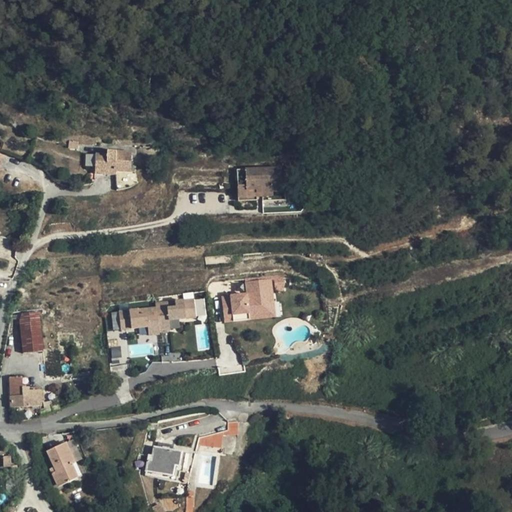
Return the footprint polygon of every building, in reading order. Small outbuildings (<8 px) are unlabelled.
[(61,101),(60,102),(59,104),(59,105),(58,107),(59,108),(60,110),(60,111),(62,112),(63,112),(65,113),(66,112),(68,112),(69,110),(70,109),(71,108),(71,106),(70,104),(70,103),(69,102),(67,101),(66,100),(64,100),(63,101),(61,101)] [(132,152),(108,151),(108,156),(96,155),(96,173),(115,173),(115,170),(131,171),(132,152)] [(263,198),(263,199),(283,199),(282,174),(282,168),(237,169),(238,199),(263,198)] [(284,174),(282,174),(283,199),(263,199),(263,201),(285,200),(284,174)] [(276,306),(274,283),(247,285),(248,298),(249,301),(245,301),(245,298),(224,300),(226,320),(267,316),(266,307),(276,306)] [(194,302),(184,303),(184,309),(190,308),(191,321),(196,320),(194,302)] [(157,309),(159,333),(170,332),(169,323),(169,319),(178,319),(178,322),(191,321),(190,308),(184,309),(184,303),(156,305),(157,309)] [(267,316),(226,320),(226,326),(277,321),(276,306),(266,307),(267,316)] [(148,337),(159,337),(159,333),(157,309),(129,312),(129,318),(124,318),(125,331),(138,329),(138,326),(147,325),(147,329),(148,337)] [(19,321),(23,354),(43,352),(39,312),(22,314),(19,321)] [(129,318),(129,312),(119,313),(120,331),(125,331),(124,318),(129,318)] [(22,377),(9,378),(10,397),(10,408),(42,408),(42,392),(42,388),(22,389),(22,377)] [(229,422),(228,435),(238,435),(238,421),(229,422)] [(200,438),(198,444),(222,448),(225,431),(200,438)] [(157,449),(173,451),(174,445),(158,441),(157,449)] [(51,474),(53,479),(58,477),(62,486),(78,479),(72,466),(75,464),(65,444),(46,452),(53,468),(55,473),(51,474)] [(173,451),(157,449),(154,448),(153,457),(149,456),(146,471),(173,476),(174,466),(179,467),(181,453),(173,451)] [(72,466),(78,479),(81,477),(75,464),(72,466)] [(58,488),(62,486),(58,477),(53,479),(58,488)] [(187,498),(185,511),(192,511),(194,498),(187,498)]
